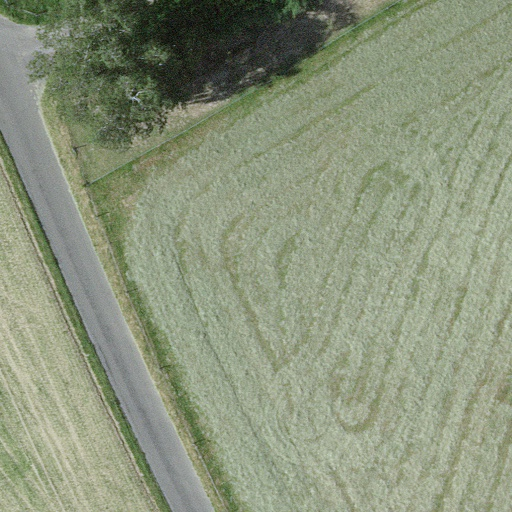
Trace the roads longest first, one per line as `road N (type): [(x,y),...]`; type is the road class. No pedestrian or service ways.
road 1 (unclassified): [(0,69),(154,432),(196,511)]
road 2 (track): [(124,0),(2,74)]
